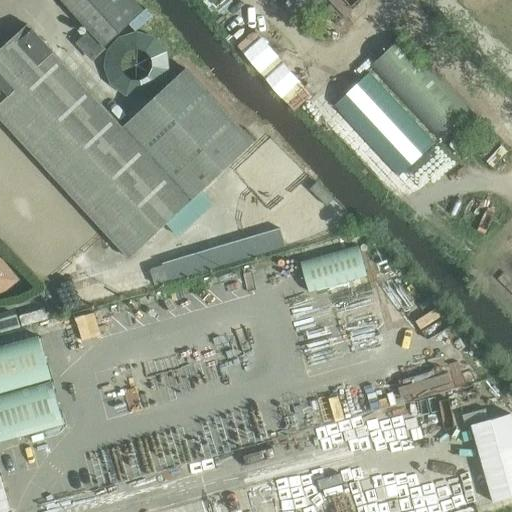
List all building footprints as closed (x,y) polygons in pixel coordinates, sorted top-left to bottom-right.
[(61,0),(105,47),(144,10),(134,0),(61,0)] [(310,22),(330,44),(343,33),(333,22),(335,19),(332,15),(338,9),(333,3),(323,12),(322,11),(310,22)] [(0,49),(0,118),(129,258),(254,142),(186,68),(122,127),(27,24),(0,49)] [(126,35),(115,42),(108,52),(106,63),(107,75),(114,86),(123,93),(135,95),(147,94),(158,87),(165,77),(167,66),(166,54),(159,43),(149,36),(138,34),(126,35)] [(370,66),(438,139),(470,109),(402,36),(370,66)] [(285,245),(280,228),(162,263),(168,280),(285,245)] [(311,293),(370,276),(360,242),(301,260),(311,293)] [(0,295),(21,275),(3,256),(0,258),(0,295)] [(47,320),(44,310),(21,316),(24,326),(47,320)] [(18,318),(16,315),(0,319),(0,332),(20,327),(18,318)] [(0,392),(50,379),(38,336),(0,346),(0,392)] [(0,440),(63,423),(51,380),(0,394),(0,440)] [(0,444),(0,460),(3,470),(45,458),(38,433),(0,444)] [(0,475),(0,507),(8,505),(0,475)]
